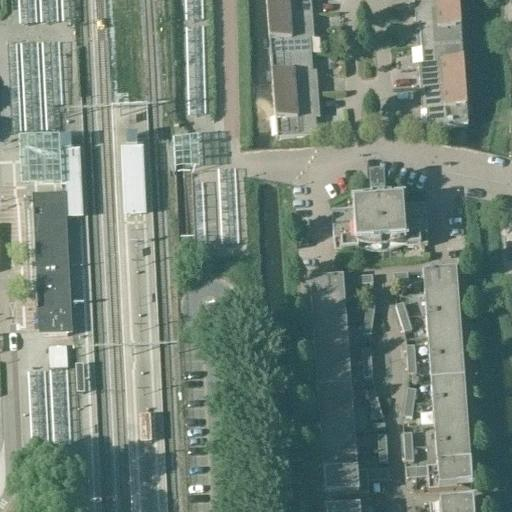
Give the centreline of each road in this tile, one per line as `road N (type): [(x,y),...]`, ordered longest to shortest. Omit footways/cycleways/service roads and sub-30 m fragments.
road 1 (residential): [(385,89),(378,15),(370,3),(355,2),(346,13),(351,92)]
road 2 (residential): [(198,158),(355,156)]
road 3 (residential): [(511,181),(390,155)]
